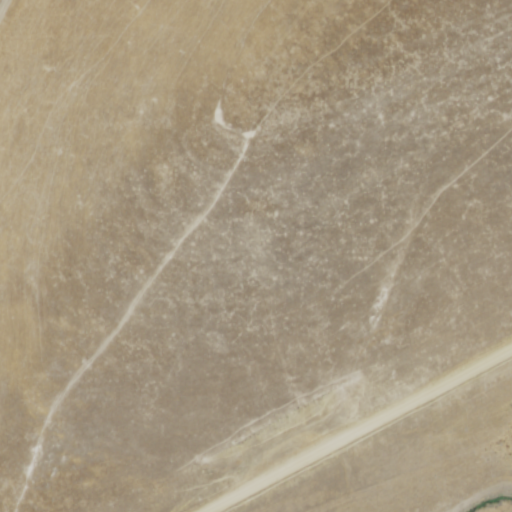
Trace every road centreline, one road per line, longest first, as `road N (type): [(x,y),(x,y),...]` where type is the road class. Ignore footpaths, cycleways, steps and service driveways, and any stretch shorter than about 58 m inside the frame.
road 1 (track): [(204,511),(511,347)]
road 2 (track): [(0,144),(18,98),(84,0)]
